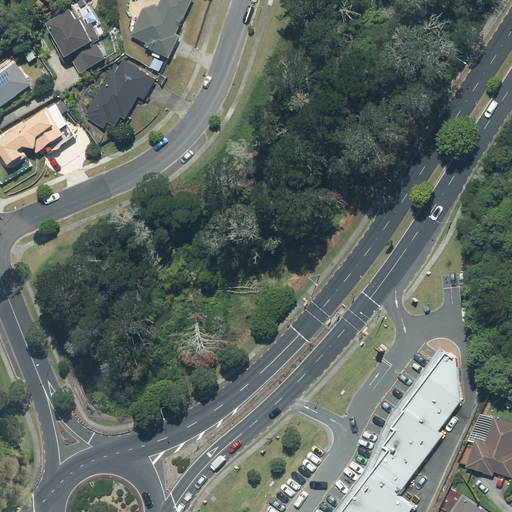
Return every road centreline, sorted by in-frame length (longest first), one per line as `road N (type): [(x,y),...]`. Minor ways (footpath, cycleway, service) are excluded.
road 1 (primary): [(111,464),(218,408),(318,313),(511,31)]
road 2 (primary): [(511,84),(353,320),(169,511)]
road 3 (residential): [(0,230),(140,173),(170,151),(220,90),(249,0)]
